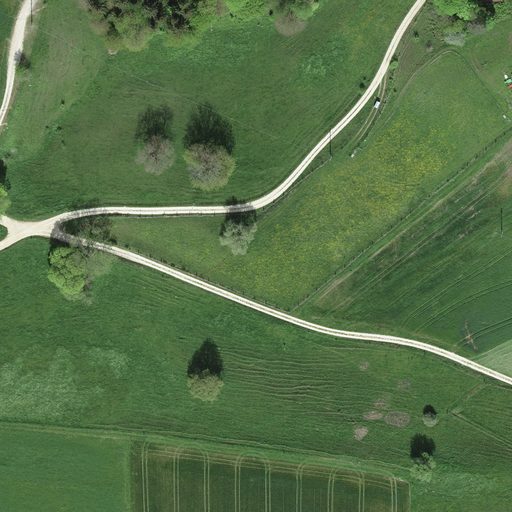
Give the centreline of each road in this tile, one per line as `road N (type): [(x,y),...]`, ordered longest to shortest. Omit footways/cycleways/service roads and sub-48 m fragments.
road 1 (track): [(0,218),(122,251),(290,319),(421,345),(511,381)]
road 2 (track): [(511,138),(290,319)]
road 3 (track): [(31,0),(0,118)]
